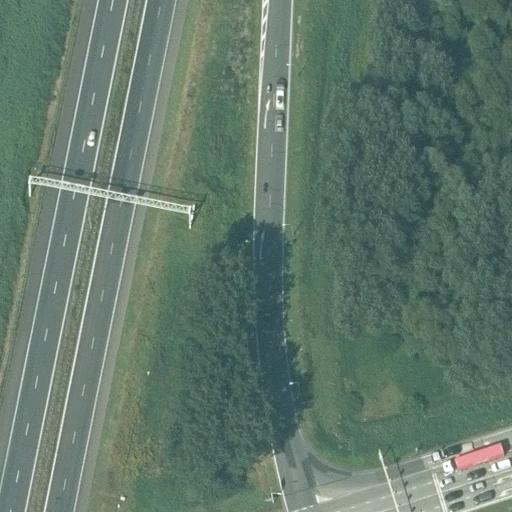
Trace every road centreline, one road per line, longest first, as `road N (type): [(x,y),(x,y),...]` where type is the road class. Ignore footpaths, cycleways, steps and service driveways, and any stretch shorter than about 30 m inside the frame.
road 1 (motorway): [(494,474),(363,475),(332,460),(291,414),(270,357),(276,0)]
road 2 (motorway): [(53,511),(156,0)]
road 3 (motorway): [(110,0),(7,511)]
